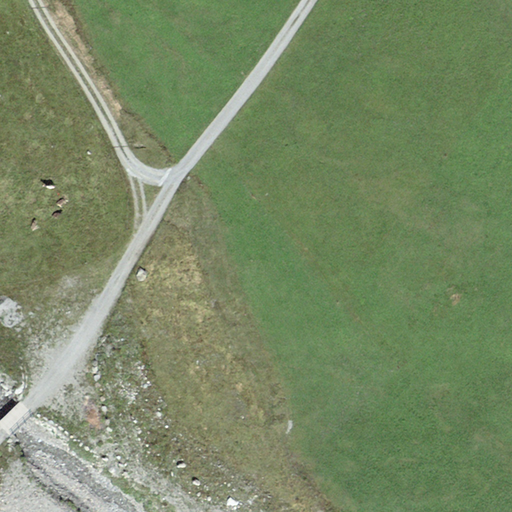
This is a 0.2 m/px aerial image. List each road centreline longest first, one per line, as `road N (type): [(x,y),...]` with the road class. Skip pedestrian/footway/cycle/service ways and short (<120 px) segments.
road 1 (track): [(0,435),(83,341),(180,172),(307,0)]
road 2 (track): [(35,0),(128,165),(155,177),(180,172)]
